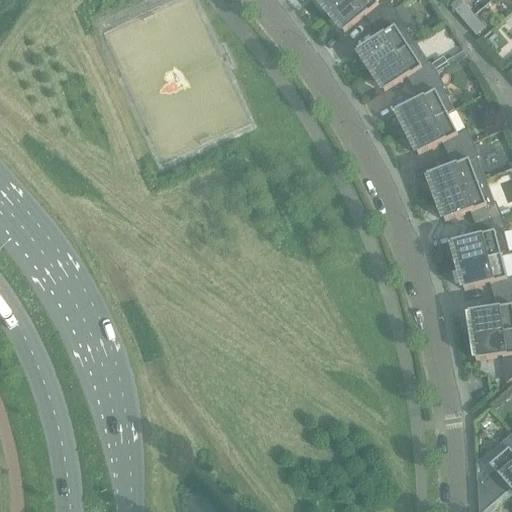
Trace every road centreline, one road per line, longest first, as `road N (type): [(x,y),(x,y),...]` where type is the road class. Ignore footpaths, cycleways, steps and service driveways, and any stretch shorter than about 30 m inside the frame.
road 1 (residential): [(458,511),(452,422),(405,241),(353,126),(261,0)]
road 2 (secondary): [(130,511),(100,361),(53,269),(0,202)]
road 3 (secondary): [(0,299),(47,394),(69,511)]
